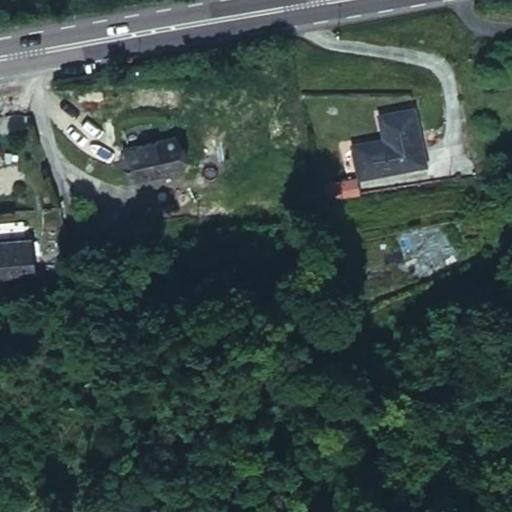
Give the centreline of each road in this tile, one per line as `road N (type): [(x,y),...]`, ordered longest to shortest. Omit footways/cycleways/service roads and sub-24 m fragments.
road 1 (secondary): [(0,67),(361,0)]
road 2 (unknown): [(310,9),(339,59),(414,58),(439,71),(454,117),(425,165)]
